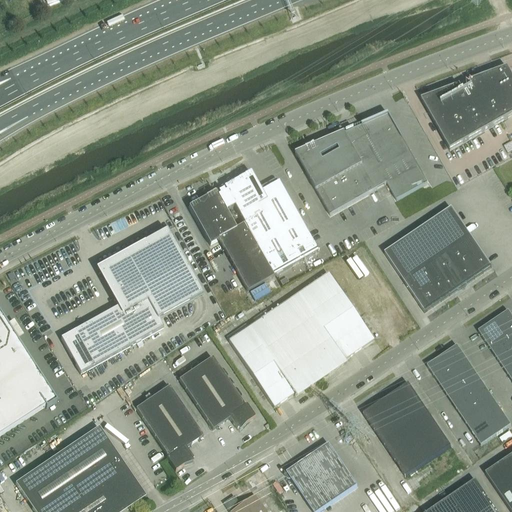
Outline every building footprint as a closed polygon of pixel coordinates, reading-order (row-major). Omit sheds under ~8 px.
[(421,101),(423,104),(450,152),(511,116),(511,77),(507,69),(493,74),(494,76),(485,81),(483,78),(445,92),(448,98),(440,102),(437,99),(436,96),(421,101)] [(417,167),(413,160),(413,159),(388,115),(385,117),(386,118),(373,123),(373,124),(366,127),(365,127),(365,126),(355,130),(387,185),(397,202),(427,185),(417,166),(417,167)] [(295,156),(305,173),(330,217),(377,190),(384,186),(387,185),(355,130),(341,136),(295,156)] [(224,194),(223,191),(218,194),(219,197),(218,198),(215,193),(188,209),(210,247),(218,242),(247,293),(318,253),(278,183),(261,192),(250,174),(223,189),(226,193),(224,194)] [(451,210),(385,255),(424,314),(461,290),(462,290),(463,291),(464,290),(465,289),(466,288),(465,287),(492,269),(451,210)] [(61,340),(80,376),(163,330),(158,321),(202,297),(166,232),(165,233),(157,237),(144,244),(148,251),(108,273),(118,291),(123,300),(115,304),(118,308),(61,340)] [(344,363),(343,362),(373,342),(328,275),(298,295),(250,328),(237,337),(228,343),(273,409),(293,396),(294,397),(344,363)] [(271,292),(267,283),(254,290),(258,299),(271,292)] [(511,317),(508,312),(478,333),(511,382),(511,317)] [(0,436),(45,408),(46,410),(57,403),(0,314),(0,436)] [(457,347),(427,368),(481,447),(511,427),(457,347)] [(235,428),(239,432),(246,425),(255,419),(246,406),(245,407),(212,359),(179,382),(212,432),(218,428),(217,428),(224,424),(229,420),(235,428)] [(401,470),(400,470),(406,479),(451,449),(430,417),(429,418),(425,411),(411,389),(399,387),(382,406),(381,404),(363,416),(396,464),(401,470)] [(168,459),(167,460),(175,473),(184,467),(193,464),(191,458),(186,450),(191,446),(197,441),(198,442),(203,438),(169,388),(136,411),(168,459)] [(112,511),(104,499),(132,479),(98,429),(15,486),(33,511),(112,511)] [(311,511),(322,511),(357,488),(329,446),(286,474),(311,511)] [(511,511),(511,460),(511,458),(485,475),(509,511),(511,511)] [(495,511),(475,482),(450,499),(459,511),(495,511)] [(228,511),(233,511),(240,507),(234,497),(223,504),(228,511)] [(240,507),(233,511),(264,511),(255,497),(240,507)] [(459,511),(450,499),(430,511),(459,511)]
